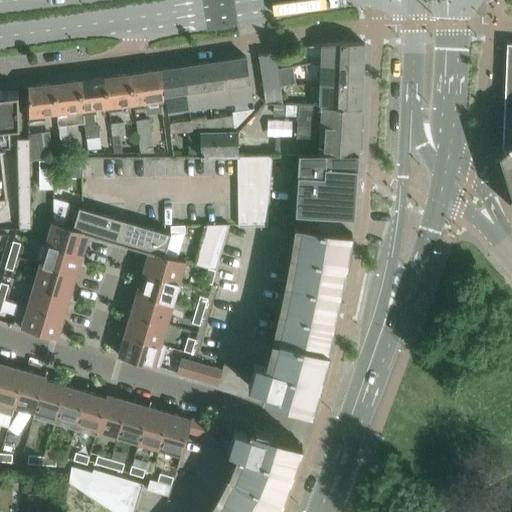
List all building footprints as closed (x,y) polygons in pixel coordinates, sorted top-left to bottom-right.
[(322,44),(321,63),(363,66),(364,42),(340,41),(322,44)] [(511,43),(507,43),(502,149),(498,153),(511,195),(511,43)] [(275,52),(258,54),(261,73),(278,71),(275,52)] [(246,56),(224,60),(232,102),(253,99),(246,56)] [(210,106),(232,102),(224,60),(204,63),(210,106)] [(204,63),(183,66),(190,109),(210,106),(204,63)] [(321,63),(320,83),(362,86),(363,66),(321,63)] [(167,112),(190,109),(183,66),(161,69),(164,99),(166,98),(167,112)] [(278,71),(261,73),(263,89),(281,87),(296,86),(293,68),(278,71)] [(161,69),(130,74),(134,103),(135,107),(146,106),(147,112),(161,110),(160,99),(161,99),(164,99),(161,69)] [(130,74),(105,77),(108,106),(109,111),(122,110),(121,104),(134,103),(130,74)] [(95,108),(108,106),(105,77),(80,80),(83,109),(85,122),(86,136),(100,134),(99,122),(97,122),(95,108)] [(85,122),(83,109),(80,80),(54,83),(57,113),(59,125),(67,124),(85,122)] [(45,114),(57,113),(54,83),(28,86),(29,121),(45,119),(45,114)] [(320,83),(319,105),(362,106),(362,86),(320,83)] [(281,87),(263,89),(266,104),(275,104),(283,104),(281,87)] [(4,89),(0,89),(0,124),(19,123),(18,89),(4,91),(4,89)] [(275,104),(275,116),(287,117),(288,104),(283,104),(275,104)] [(297,138),(275,138),(276,153),(298,153),(359,152),(362,107),(362,106),(319,105),(300,104),(288,104),(287,117),(299,117),(297,138)] [(233,110),(234,114),(236,126),(237,126),(254,108),(254,107),(233,110)] [(214,127),(236,126),(234,114),(212,117),(214,127)] [(191,119),(192,127),(214,127),(212,117),(207,118),(207,116),(191,118),(191,119)] [(140,152),(153,151),(151,140),(149,118),(136,119),(139,142),(140,152)] [(193,132),(192,127),(191,119),(169,123),(170,132),(193,132)] [(110,122),(114,152),(122,152),(120,135),(125,134),(124,121),(110,122)] [(41,129),(29,130),(30,138),(30,154),(44,155),(44,154),(41,129)] [(201,132),(201,155),(239,154),(239,131),(201,132)] [(17,138),(19,229),(31,229),(30,160),(30,154),(30,138),(17,138)] [(71,153),(69,140),(60,141),(62,153),(71,153)] [(297,176),(295,213),(320,215),(324,165),(358,168),(359,152),(298,153),(297,176)] [(237,156),(237,157),(238,226),(267,225),(272,156),(237,156)] [(53,160),(53,168),(67,168),(67,159),(53,160)] [(39,168),(53,168),(53,160),(39,160),(39,168)] [(324,165),(320,215),(354,216),(358,168),(324,165)] [(69,203),(63,224),(63,226),(88,233),(118,242),(125,220),(82,207),(69,203)] [(128,245),(148,251),(164,256),(165,254),(171,233),(125,220),(118,242),(128,245)] [(52,221),(45,243),(82,254),(88,233),(63,226),(63,224),(52,221)] [(229,224),(207,224),(195,264),(208,267),(216,270),(229,224)] [(184,225),(171,226),(171,234),(182,233),(185,233),(184,225)] [(273,339),(266,365),(255,362),(248,386),(265,391),(263,397),(312,411),(329,350),(328,350),(340,293),(346,265),(347,265),(352,233),(295,225),(294,227),(296,227),(291,255),(286,283),(280,311),(273,339)] [(9,254),(17,256),(21,243),(13,241),(9,254)] [(76,275),(82,254),(45,243),(39,264),(76,275)] [(148,251),(142,272),(179,283),(186,260),(165,254),(164,256),(148,251)] [(13,270),(17,256),(9,254),(5,268),(13,270)] [(70,296),(76,275),(39,264),(33,285),(70,296)] [(216,270),(208,267),(204,281),(212,283),(216,270)] [(142,272),(136,293),(173,303),(179,283),(142,272)] [(0,284),(0,296),(5,298),(9,284),(1,282),(0,284)] [(64,316),(70,296),(33,285),(27,306),(64,316)] [(136,293),(130,313),(167,324),(173,303),(136,293)] [(200,295),(196,309),(204,311),(208,298),(200,295)] [(58,337),(64,316),(27,306),(19,303),(13,324),(58,337)] [(204,311),(196,309),(192,322),(200,325),(204,311)] [(130,313),(124,334),(160,345),(167,324),(130,313)] [(165,346),(160,345),(124,334),(118,355),(159,367),(165,346)] [(188,337),(184,350),(191,353),(195,339),(188,337)] [(181,358),(177,372),(185,374),(189,360),(181,358)] [(0,411),(12,415),(15,406),(14,406),(24,369),(4,363),(0,375),(0,411)] [(45,375),(24,369),(14,406),(15,406),(35,412),(45,375)] [(46,375),(45,375),(35,412),(34,415),(55,421),(65,384),(45,378),(46,375)] [(55,421),(75,427),(86,390),(65,384),(55,421)] [(106,396),(86,390),(75,427),(96,433),(108,393),(107,393),(106,396)] [(108,393),(96,433),(97,433),(98,430),(118,436),(129,400),(108,393)] [(150,406),(129,400),(118,436),(139,442),(150,406)] [(150,406),(139,442),(160,448),(170,412),(150,406)] [(191,418),(170,412),(160,448),(180,455),(181,455),(191,418)] [(274,511),(280,503),(281,503),(302,444),(272,435),(272,432),(256,427),(255,430),(251,429),(250,433),(246,432),(234,428),(228,449),(238,453),(229,475),(218,497),(207,511),(274,511)] [(0,452),(0,460),(12,462),(12,453),(0,452)] [(76,452),(73,460),(87,464),(89,456),(76,452)] [(28,463),(42,464),(42,456),(28,455),(28,463)] [(108,467),(111,459),(97,455),(95,463),(108,467)] [(56,457),(42,456),(42,464),(56,465),(56,457)] [(124,463),(111,459),(108,467),(122,471),(124,463)] [(131,465),(129,473),(143,477),(145,469),(131,465)] [(72,467),(71,473),(70,476),(72,482),(108,507),(114,511),(136,511),(134,511),(143,483),(94,468),(93,474),(72,467)] [(160,473),(157,480),(171,484),(173,477),(160,473)] [(150,479),(148,485),(147,489),(168,495),(171,485),(150,479)]
